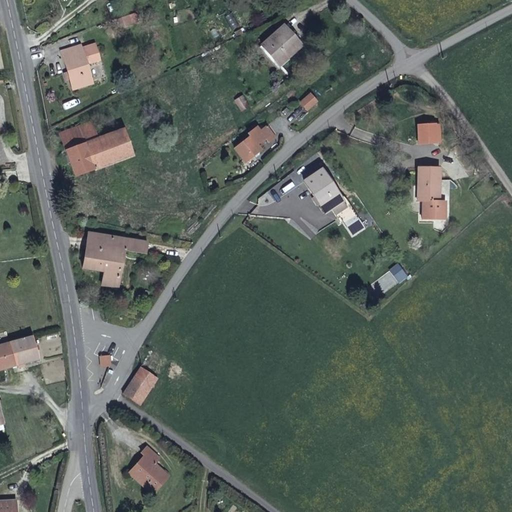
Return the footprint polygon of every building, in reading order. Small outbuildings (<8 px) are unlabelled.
[(128,16),(119,20),(122,27),(131,23),(128,16)] [(284,26),(262,46),(280,66),(302,46),(284,26)] [(63,57),(82,51),(80,46),(61,52),(63,57)] [(95,47),(82,51),(63,57),(68,74),(71,80),(74,90),(93,83),(86,64),(99,60),(95,47)] [(311,95),(301,104),(308,111),(317,103),(311,95)] [(243,96),(236,101),(242,111),(250,106),(243,96)] [(91,122),(60,134),(65,148),(66,151),(76,177),(133,155),(123,130),(98,139),(91,122)] [(435,125),(417,125),(418,144),(435,143),(435,125)] [(257,128),(249,135),(250,137),(235,149),(246,163),(261,150),(257,145),(266,139),(269,142),(275,137),(268,126),(260,132),(257,128)] [(417,167),(418,179),(418,200),(423,200),(423,219),(435,218),(435,210),(439,210),(446,210),(445,201),(439,201),(439,166),(417,167)] [(332,209),(339,219),(353,208),(346,198),(342,200),(321,170),(304,182),(317,200),(320,205),(326,213),(332,209)] [(147,243),(89,234),(83,268),(104,271),(103,285),(119,286),(125,251),(146,254),(147,243)] [(398,265),(390,271),(400,282),(407,276),(398,265)] [(38,359),(31,339),(0,346),(0,370),(18,365),(23,363),(38,359)] [(109,356),(101,357),(102,367),(111,366),(109,356)] [(123,394),(140,405),(142,402),(157,379),(140,367),(123,394)] [(145,481),(155,490),(168,475),(156,464),(161,458),(147,446),(142,453),(144,455),(130,472),(143,484),(145,481)] [(153,493),(155,490),(145,481),(143,484),(153,493)] [(0,511),(14,511),(14,502),(0,502),(0,511)]
